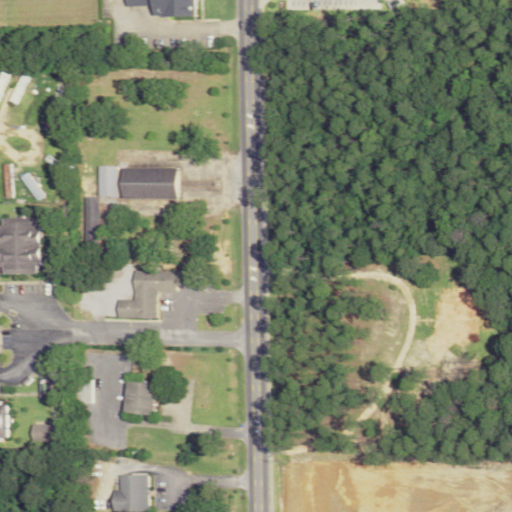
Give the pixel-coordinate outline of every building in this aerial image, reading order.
[(194,0),(123,0),(123,6),(145,6),(145,17),(194,17),(194,0)] [(174,199),(174,169),(115,169),(115,166),(97,166),(97,197),(174,199)] [(36,201),(44,195),(27,172),(20,177),(36,201)] [(96,197),(83,197),(84,234),(97,234),(96,197)] [(0,217),(0,274),(36,275),(36,218),(0,217)] [(174,270),(131,271),(131,300),(115,300),(115,318),(156,318),(155,291),(174,291),(174,270)] [(471,293),(439,294),(440,347),(449,347),(449,340),(463,340),(463,310),(471,310),(471,293)] [(91,403),(91,379),(75,379),(76,403),(91,403)] [(151,385),(121,383),(119,414),(149,416),(151,385)] [(28,441),(49,440),(48,421),(27,422),(28,441)] [(115,491),(106,491),(107,511),(138,511),(144,511),(143,475),(115,476),(115,491)]
